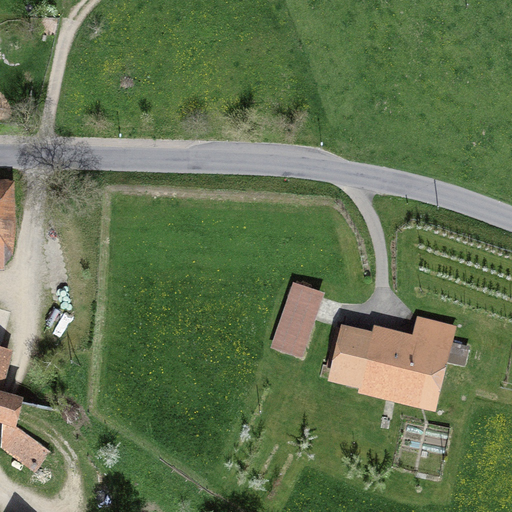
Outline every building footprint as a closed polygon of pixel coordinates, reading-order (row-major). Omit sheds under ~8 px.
[(0,245),(10,245),(8,182),(0,182),(0,245)] [(298,353),(318,296),(294,288),(274,345),(298,353)] [(451,329),(419,321),(411,350),(437,357),(437,358),(463,364),(467,349),(447,344),(451,329)] [(437,357),(411,350),(372,341),(372,338),(347,332),(336,377),(361,383),(362,379),(388,386),(387,390),(426,399),(437,358),(437,357)] [(0,396),(0,421),(10,424),(16,401),(0,396)] [(35,469),(48,452),(10,424),(3,446),(35,469)]
